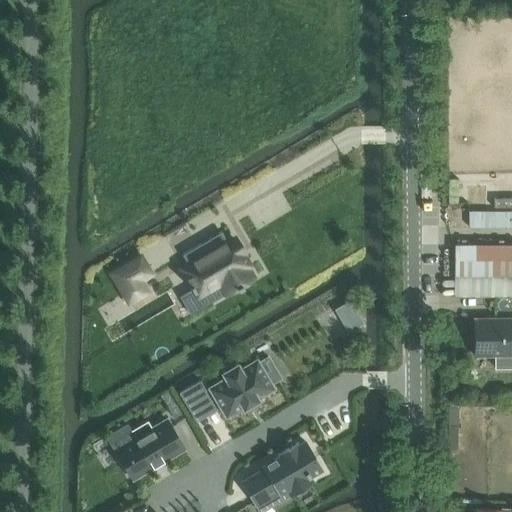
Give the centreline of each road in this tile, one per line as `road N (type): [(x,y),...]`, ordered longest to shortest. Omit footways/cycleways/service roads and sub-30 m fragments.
road 1 (residential): [(413,378),(411,0)]
road 2 (residential): [(212,468),(348,381),(413,378)]
road 3 (residential): [(413,511),(413,378)]
